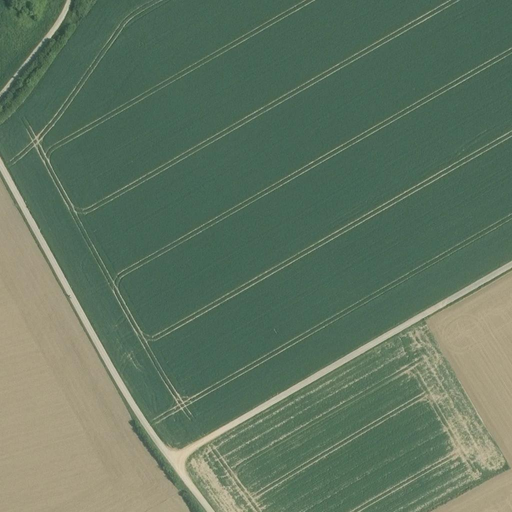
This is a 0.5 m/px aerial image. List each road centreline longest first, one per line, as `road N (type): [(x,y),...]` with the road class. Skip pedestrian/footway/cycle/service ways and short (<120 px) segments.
road 1 (unclassified): [(211,511),(133,407),(0,164)]
road 2 (track): [(171,458),(511,264)]
